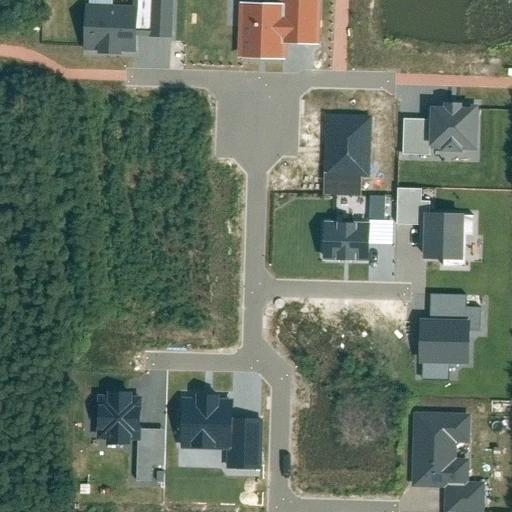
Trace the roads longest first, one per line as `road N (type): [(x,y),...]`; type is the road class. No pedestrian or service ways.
road 1 (residential): [(253,288),(259,81)]
road 2 (residential): [(75,76),(259,81)]
road 3 (residential): [(284,509),(284,394),(259,349)]
road 4 (residential): [(416,295),(253,288)]
road 5 (residential): [(259,81),(409,83)]
road 6 (residential): [(138,359),(228,362),(259,349)]
